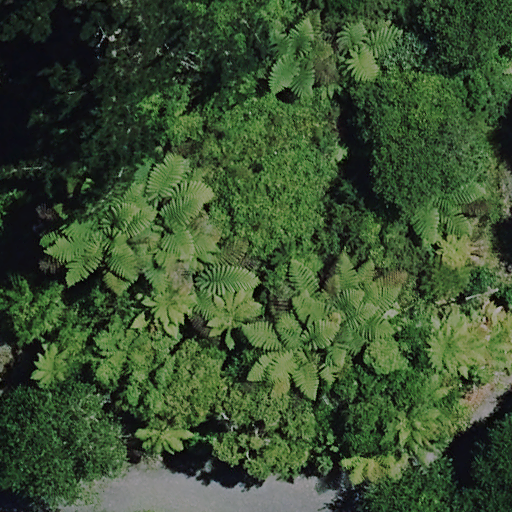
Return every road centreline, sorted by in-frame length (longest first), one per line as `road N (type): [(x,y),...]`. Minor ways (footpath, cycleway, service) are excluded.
road 1 (track): [(511,283),(380,503),(234,511)]
road 2 (track): [(138,511),(0,482)]
